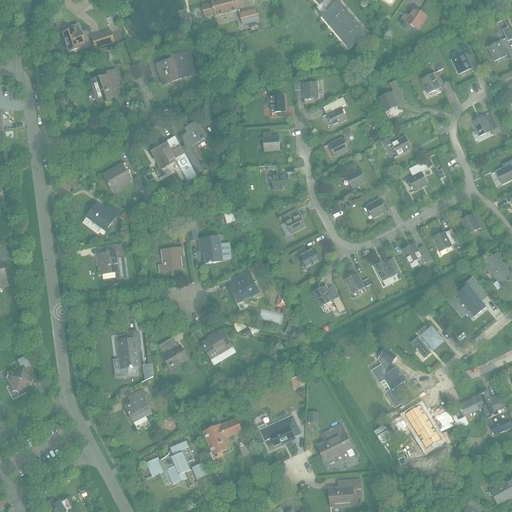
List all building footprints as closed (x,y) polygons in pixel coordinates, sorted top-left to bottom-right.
[(215,17),(239,10),(236,0),(211,0),(210,0),(211,3),(200,5),(203,18),(214,15),(215,17)] [(330,0),(325,5),(323,2),(320,5),(315,9),(322,17),(329,25),(344,12),(333,0),(330,0)] [(402,19),(417,30),(426,16),(414,8),(409,17),(405,14),(402,19)] [(256,9),(239,13),(242,25),(259,21),(256,9)] [(329,25),(336,33),(351,20),(344,12),(329,25)] [(336,33),(342,41),(358,28),(351,20),(336,33)] [(70,30),(63,33),(69,52),(80,48),(79,43),(84,41),(81,32),(80,32),(78,25),(69,27),(70,30)] [(358,28),(342,41),(350,49),(365,36),(358,28)] [(111,31),(91,37),(95,49),(114,43),(111,31)] [(495,61),(507,55),(500,41),(488,47),(495,61)] [(164,84),(195,74),(188,52),(173,57),(173,60),(157,65),(164,84)] [(459,74),(471,68),(464,54),(452,60),(459,74)] [(435,64),(438,71),(444,69),(440,62),(435,64)] [(137,78),(151,74),(147,63),(134,66),(137,78)] [(111,86),(118,84),(114,69),(105,72),(107,76),(91,81),(99,104),(115,98),(111,86)] [(428,94),(441,88),(434,73),(421,80),(428,94)] [(394,90),(391,92),(378,98),(385,112),(406,102),(395,81),(390,83),(394,90)] [(304,100),(318,99),(317,83),(303,84),(304,100)] [(271,113),(285,112),(284,96),(270,97),(271,113)] [(333,127),(347,120),(341,108),(346,105),(343,98),(323,108),(333,127)] [(491,113),(485,116),(472,123),(479,137),(498,128),(491,113)] [(187,149),(210,136),(201,120),(186,128),(189,134),(181,138),(187,149)] [(398,156),(412,149),(405,137),(396,141),(394,136),(385,141),(388,146),(391,144),(398,156)] [(264,152),(280,151),(279,137),(263,138),(264,152)] [(335,158),(349,150),(343,138),(328,145),(335,158)] [(179,166),(184,163),(176,147),(171,150),(165,140),(149,148),(159,166),(174,157),(179,166)] [(412,177),(407,179),(414,192),(428,184),(422,172),(427,170),(423,162),(408,169),(412,177)] [(121,187),(132,181),(122,164),(104,175),(112,189),(119,185),(121,187)] [(502,184),(511,179),(511,168),(510,165),(496,172),(502,184)] [(352,189),(366,181),(360,169),(346,177),(352,189)] [(273,190),(289,189),(288,175),(272,176),(273,190)] [(141,192),(147,189),(140,176),(134,180),(141,192)] [(373,219),(387,211),(381,199),(366,207),(373,219)] [(106,231),(119,213),(107,204),(104,208),(97,204),(87,218),(106,231)] [(306,227),(299,214),(297,209),(282,216),(291,234),(306,227)] [(468,235),(480,229),(473,214),(461,220),(468,235)] [(185,226),(178,227),(180,242),(187,241),(185,226)] [(189,241),(197,240),(195,226),(187,227),(189,241)] [(452,230),(446,233),(445,232),(432,238),(439,253),(452,246),(451,245),(458,241),(452,230)] [(201,255),(204,254),(205,263),(222,261),(219,237),(199,239),(201,255)] [(410,264),(422,258),(424,264),(431,260),(424,246),(418,249),(415,244),(402,250),(410,264)] [(118,259),(123,259),(121,245),(110,246),(111,252),(97,254),(98,264),(100,264),(102,275),(119,273),(118,259)] [(179,256),(183,255),(182,248),(161,250),(164,271),(180,269),(179,256)] [(306,268),(320,261),(314,248),(307,252),(305,248),(297,251),(306,268)] [(1,263),(9,261),(6,251),(0,253),(0,280),(5,279),(1,263)] [(501,288),(511,280),(511,277),(499,260),(501,259),(498,254),(484,264),(501,288)] [(400,272),(393,258),(375,267),(382,281),(400,272)] [(237,304),(260,293),(249,271),(237,277),(240,283),(229,288),(237,304)] [(352,294),(364,288),(371,285),(368,279),(361,282),(357,273),(344,280),(352,294)] [(339,298),(331,283),(313,292),(321,307),(339,298)] [(474,317),(485,308),(480,302),(482,301),(479,297),(482,294),(475,284),(469,289),(472,293),(462,301),(474,317)] [(434,351),(444,342),(432,328),(419,339),(418,338),(411,343),(416,349),(415,349),(417,351),(422,356),(431,348),(434,351)] [(236,353),(232,348),(221,330),(213,334),(214,336),(200,345),(213,367),(236,353)] [(121,369),(140,366),(138,351),(140,351),(138,332),(128,334),(129,340),(118,341),(121,369)] [(181,363),(188,359),(182,349),(180,349),(173,338),(160,346),(166,358),(164,359),(169,367),(180,361),(181,363)] [(382,370),(380,367),(373,371),(380,382),(385,379),(392,390),(405,382),(397,369),(397,368),(395,369),(392,364),(397,356),(385,349),(379,358),(385,368),(382,370)] [(30,386),(32,382),(25,368),(31,365),(26,355),(17,360),(20,367),(7,374),(6,377),(13,391),(18,392),(30,386)] [(134,423),(152,413),(145,401),(148,399),(143,390),(132,395),(135,402),(125,407),(134,423)] [(499,415),(498,415),(497,411),(505,407),(500,394),(491,398),(488,391),(472,398),(473,399),(458,406),(463,416),(483,407),(488,419),(492,426),(491,427),(495,435),(511,427),(505,413),(499,415)] [(448,409),(428,418),(419,404),(404,414),(405,416),(393,424),(399,433),(414,424),(425,441),(437,433),(434,429),(453,421),(448,409)] [(295,439),(293,435),(300,432),(293,416),(266,428),(270,436),(269,436),(274,447),(287,441),(287,443),(295,439)] [(225,439),(242,432),(236,420),(221,426),(220,426),(203,433),(212,453),(221,450),(222,452),(230,449),(225,439)] [(345,434),(345,435),(340,426),(326,433),(329,440),(317,446),(325,462),(336,457),(339,463),(355,454),(352,449),(353,449),(345,434)] [(190,471),(187,463),(194,460),(185,441),(169,448),(170,450),(168,453),(167,454),(165,456),(164,457),(162,458),(161,459),(159,460),(158,458),(146,464),(152,477),(167,471),(173,485),(187,479),(184,473),(190,471)] [(197,479),(208,475),(203,463),(192,468),(197,479)] [(511,479),(490,491),(498,504),(511,496),(511,479)] [(353,489),(361,488),(360,480),(341,482),(342,488),(329,489),(330,507),(354,505),(353,489)] [(471,500),(459,491),(455,498),(466,507),(471,500)] [(54,511),(75,511),(68,497),(60,501),(61,504),(58,505),(54,498),(48,501),(54,511)]
